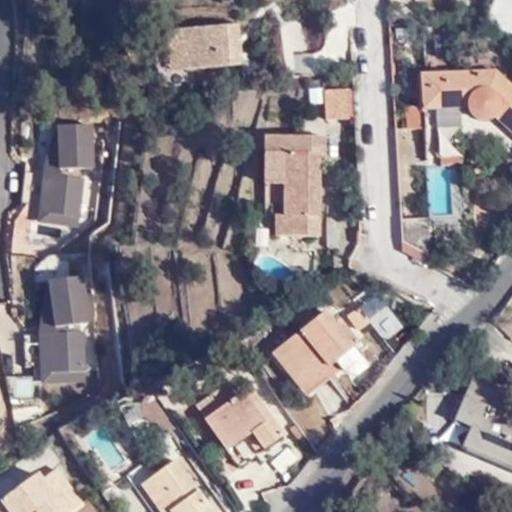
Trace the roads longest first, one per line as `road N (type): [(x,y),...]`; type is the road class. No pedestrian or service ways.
road 1 (residential): [(373,0),(382,52),(380,245),(481,313)]
road 2 (residential): [(481,313),(298,511)]
